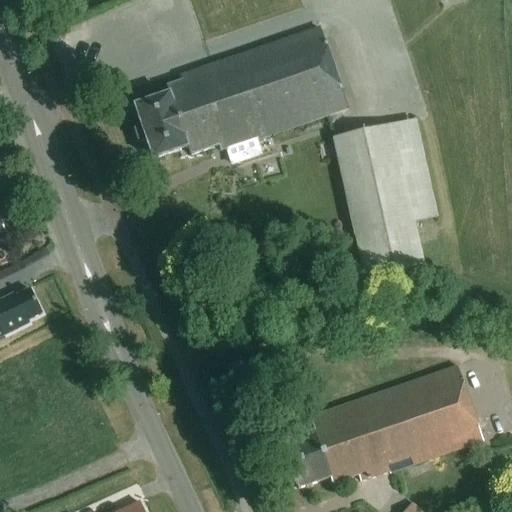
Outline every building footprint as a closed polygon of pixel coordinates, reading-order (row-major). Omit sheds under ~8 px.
[(221,152),(349,111),(321,30),(181,79),(182,82),(167,87),(170,95),(137,106),(137,105),(133,106),(134,109),(135,109),(140,124),(136,132),(134,132),(139,142),(141,141),(148,145),(153,160),(153,162),(157,161),(156,160),(189,149),(191,157),(220,147),(221,152)] [(416,223),(439,218),(417,119),(333,138),(366,282),(426,268),(416,223)] [(511,153),(497,155),(499,203),(511,202),(511,153)] [(1,299),(0,299),(0,335),(16,328),(14,326),(30,318),(18,294),(3,301),(1,299)] [(333,485),(359,476),(361,483),(389,473),(390,475),(484,443),(459,368),(310,418),(315,434),(283,444),(298,490),(331,479),(333,485)] [(432,511),(418,501),(409,511),(432,511)] [(143,511),(139,503),(120,511),(143,511)]
